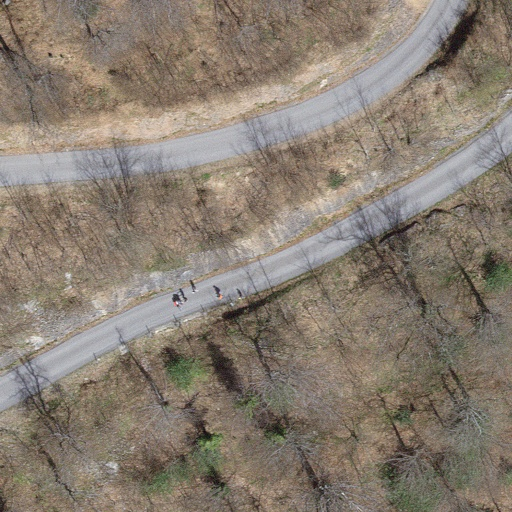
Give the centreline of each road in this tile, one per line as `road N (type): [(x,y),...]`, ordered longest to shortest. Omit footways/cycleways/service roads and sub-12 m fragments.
road 1 (unclassified): [(0,398),(153,319),(307,260),(422,196),(511,132)]
road 2 (unclassified): [(450,0),(392,74),(315,118),(180,155),(0,170)]
